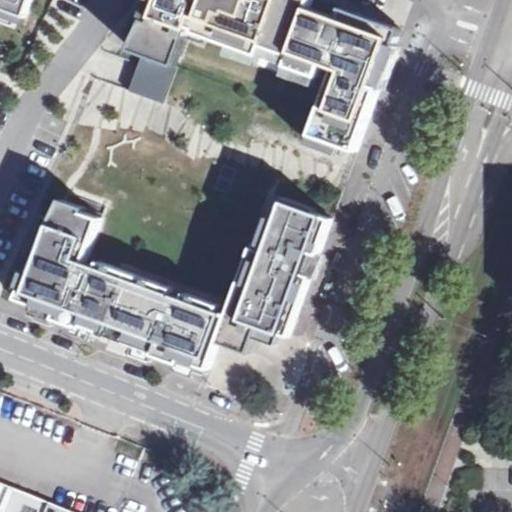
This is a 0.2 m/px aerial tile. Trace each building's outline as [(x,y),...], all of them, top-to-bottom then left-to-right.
[(0,0),(0,7),(19,14),(17,21),(24,24),(32,0),(0,0)] [(145,53),(179,65),(195,27),(200,29),(199,31),(263,58),(267,48),(292,59),(291,62),(323,75),(328,62),(341,67),(314,132),(358,149),(403,29),(374,18),(344,7),(341,16),(312,5),(313,0),(151,0),(145,19),(148,21),(133,48),(145,53)] [(179,65),(145,53),(131,89),(165,102),(179,65)] [(37,255),(21,297),(183,363),(185,357),(213,367),(223,341),(253,352),(263,324),(290,334),(333,218),(273,195),(232,307),(230,307),(228,312),(218,309),(220,303),(187,291),(185,297),(172,292),(174,286),(88,255),(104,216),(88,210),(89,206),(64,197),(55,224),(42,219),(30,252),(37,255)] [(0,511),(69,511),(0,484),(0,511)]
